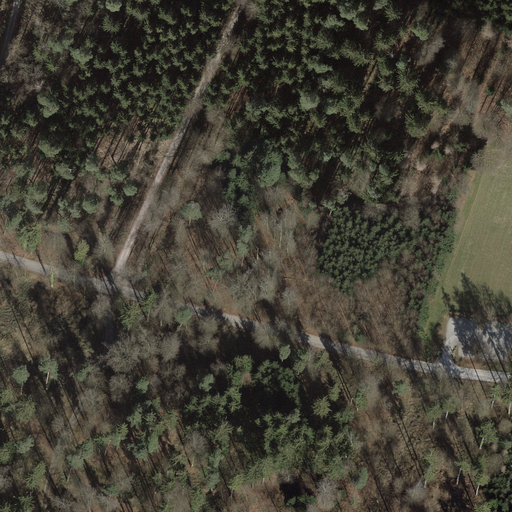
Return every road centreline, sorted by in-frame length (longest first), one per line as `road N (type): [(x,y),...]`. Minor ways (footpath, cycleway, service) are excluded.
road 1 (track): [(44,511),(58,456),(108,350),(109,288),(244,0)]
road 2 (unclassified): [(0,255),(391,359),(511,377)]
road 3 (track): [(126,511),(0,397)]
